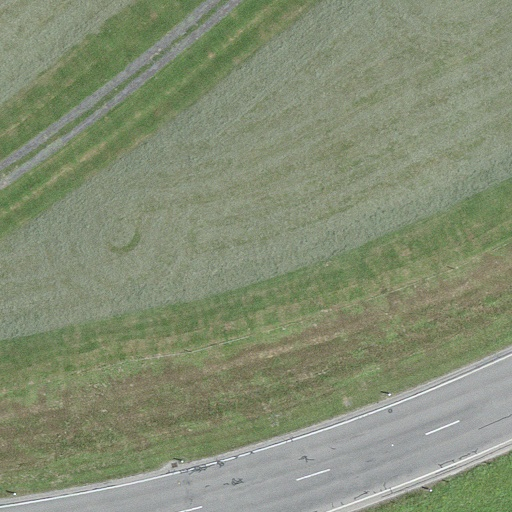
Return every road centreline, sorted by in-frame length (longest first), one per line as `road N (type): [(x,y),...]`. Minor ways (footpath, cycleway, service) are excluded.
road 1 (primary): [(511,398),(429,434),(191,511)]
road 2 (track): [(0,173),(226,0)]
